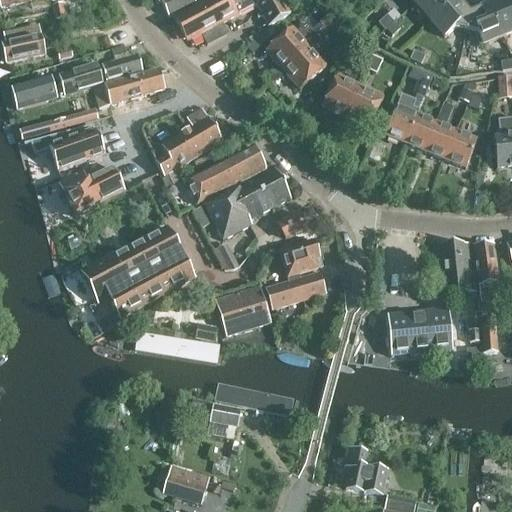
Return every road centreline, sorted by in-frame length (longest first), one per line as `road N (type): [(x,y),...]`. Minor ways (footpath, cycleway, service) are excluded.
road 1 (tertiary): [(126,0),(166,57),(326,194),(367,217)]
road 2 (tertiary): [(367,217),(511,226)]
